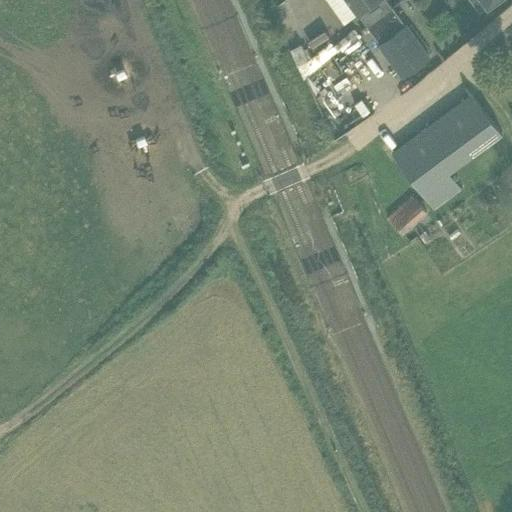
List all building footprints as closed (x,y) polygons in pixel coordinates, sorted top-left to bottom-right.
[(387,0),(347,0),(358,14),(366,25),(392,6),(387,0)] [(488,3),(492,0),(473,0),(480,9),(488,3)] [(403,75),(429,56),(392,6),(366,25),(403,75)] [(460,187),(448,172),(421,192),(432,207),(460,187)] [(412,195),(388,216),(404,234),(428,213),(412,195)]
